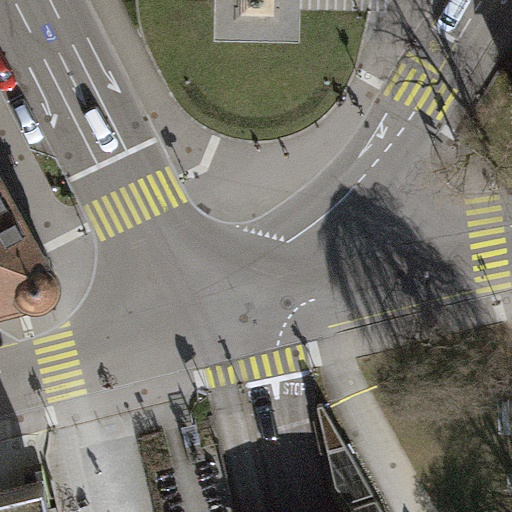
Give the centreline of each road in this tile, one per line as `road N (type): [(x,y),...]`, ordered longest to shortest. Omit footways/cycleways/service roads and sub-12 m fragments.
road 1 (unclassified): [(252,317),(430,94),(484,0)]
road 2 (primary): [(45,0),(144,198),(252,317)]
road 3 (primary): [(252,317),(370,281),(511,252)]
road 4 (unclassified): [(252,317),(0,381)]
